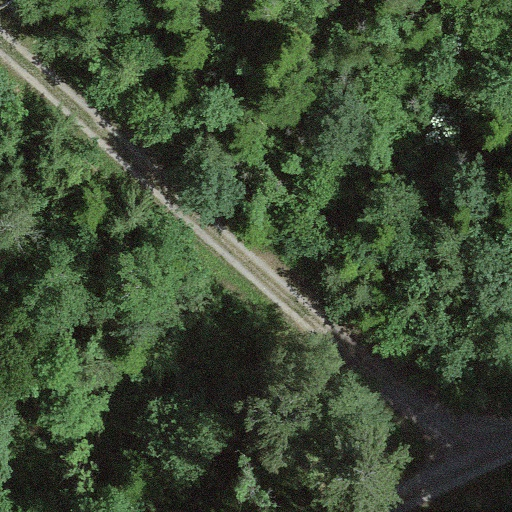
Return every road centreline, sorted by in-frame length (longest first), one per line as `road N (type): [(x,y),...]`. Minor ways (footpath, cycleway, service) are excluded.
road 1 (track): [(455,458),(0,41)]
road 2 (track): [(511,437),(345,511)]
